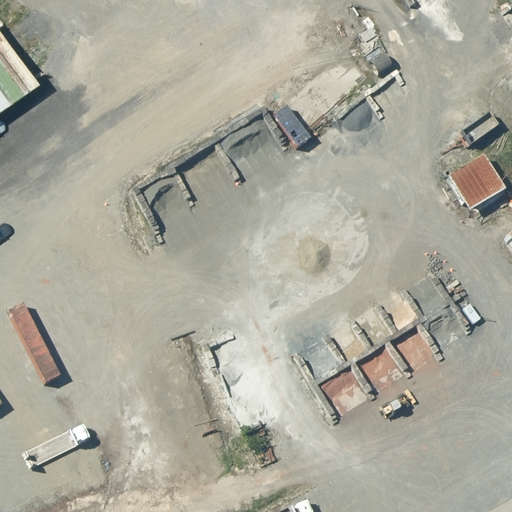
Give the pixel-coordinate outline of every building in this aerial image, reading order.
[(404,0),(375,0),(386,14),(404,0)] [(0,30),(0,112),(39,85),(0,30)] [(460,91),(427,119),(453,149),(486,120),(460,91)] [(0,260),(17,245),(0,227),(0,260)] [(0,407),(38,385),(0,320),(0,407)]
